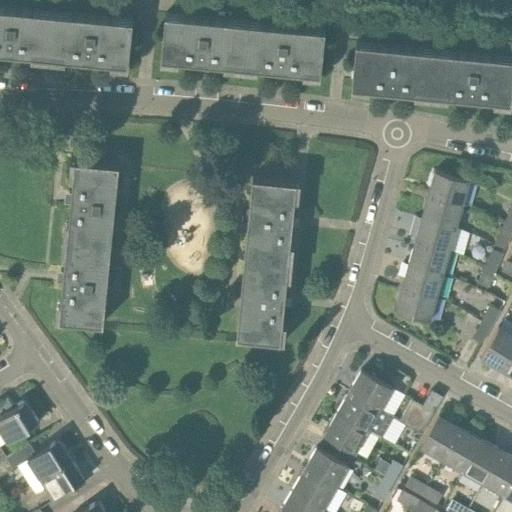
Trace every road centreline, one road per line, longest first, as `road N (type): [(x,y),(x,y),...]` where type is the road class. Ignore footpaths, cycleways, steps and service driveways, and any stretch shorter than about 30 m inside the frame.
road 1 (residential): [(398,131),(187,106),(0,97)]
road 2 (residential): [(238,511),(350,325)]
road 3 (residential): [(350,325),(398,131)]
road 4 (residential): [(34,358),(155,511)]
road 5 (residential): [(511,417),(350,325)]
